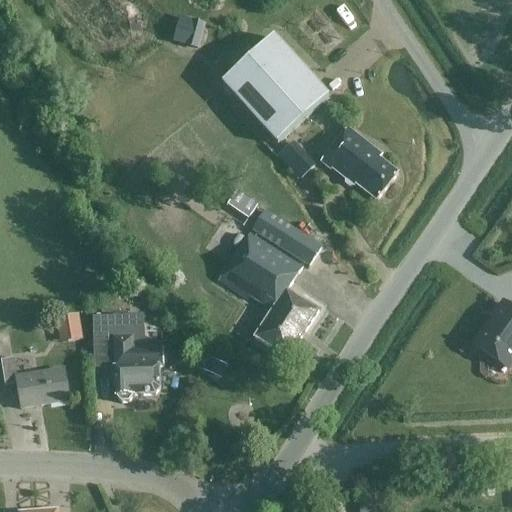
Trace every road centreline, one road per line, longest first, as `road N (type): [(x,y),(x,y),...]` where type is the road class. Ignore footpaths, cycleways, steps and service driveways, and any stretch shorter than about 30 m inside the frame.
road 1 (unclassified): [(213,506),(267,487),(484,158)]
road 2 (tertiary): [(0,464),(169,482),(213,506)]
road 3 (unclassified): [(484,158),(380,0)]
